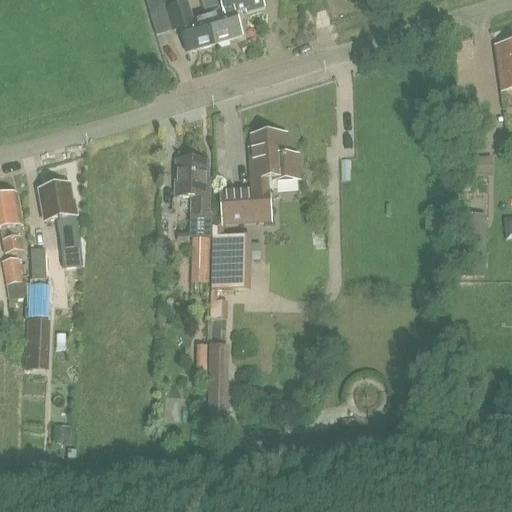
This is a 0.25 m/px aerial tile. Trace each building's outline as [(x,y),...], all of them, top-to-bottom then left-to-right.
[(217,14),(206,17),(215,46),(242,38),(235,15),(245,12),(246,15),(264,10),(261,0),(218,0),(222,12),(217,14)] [(187,6),(150,17),(151,18),(157,39),(179,33),(186,55),(215,46),(206,17),(192,22),(187,6)] [(511,46),(496,49),(503,94),(511,92),(511,46)] [(285,138),(252,140),(253,153),(250,153),(252,192),(221,194),(223,227),(271,224),(267,182),(274,182),(274,184),(299,182),(297,158),(287,159),(285,138)] [(205,220),(208,165),(177,164),(175,199),(192,200),(191,219),(205,220)] [(69,188),(40,194),(46,225),(57,223),(61,244),(64,271),(82,269),(79,240),(76,219),(78,219),(76,204),(72,204),(69,188)] [(0,200),(0,233),(1,233),(6,256),(23,253),(19,230),(22,229),(16,197),(0,200)] [(460,278),(484,279),(485,217),(460,216),(460,278)] [(211,243),(192,242),(191,286),(209,288),(211,243)] [(245,246),(212,246),(211,294),(244,295),(245,246)] [(29,288),(28,303),(29,312),(48,311),(47,289),(47,287),(45,252),(31,253),(32,287),(29,288)] [(19,262),(1,265),(5,289),(23,285),(19,262)] [(228,305),(209,305),(209,321),(229,321),(228,305)] [(28,324),(26,348),(40,348),(42,324),(28,324)] [(195,340),(194,371),(206,371),(206,341),(195,340)] [(227,366),(227,347),(211,347),(210,365),(227,366)] [(229,375),(208,374),(207,414),(227,415),(229,375)]
